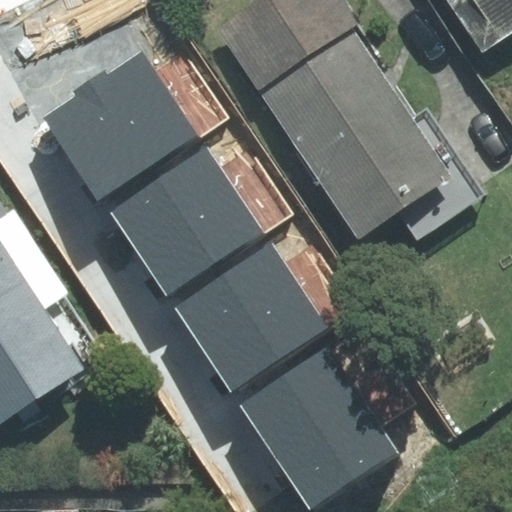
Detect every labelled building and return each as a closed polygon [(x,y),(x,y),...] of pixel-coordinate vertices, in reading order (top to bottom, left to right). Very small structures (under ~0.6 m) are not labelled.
[(331,0),(259,0),(200,37),(242,103),(250,99),(343,249),(395,217),(437,191),(399,130),(342,37),(351,31),(331,0)] [(511,0),(428,0),(469,62),(511,34),(511,33),(511,0)] [(143,54),(45,119),(99,200),(197,136),(143,54)] [(409,124),(399,130),(437,191),(395,217),(412,244),(477,203),(452,164),(421,116),(409,124)] [(208,148),(111,212),(166,294),(263,230),(208,148)] [(271,244),(174,309),(229,390),(326,326),(271,244)] [(0,270),(0,424),(69,383),(0,270)] [(330,349),(241,407),(310,511),(399,454),(330,349)]
